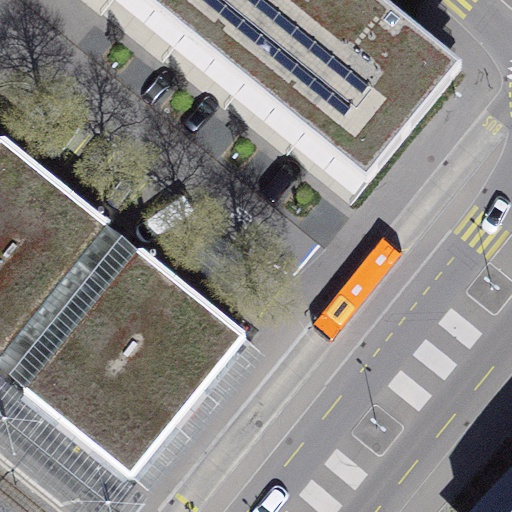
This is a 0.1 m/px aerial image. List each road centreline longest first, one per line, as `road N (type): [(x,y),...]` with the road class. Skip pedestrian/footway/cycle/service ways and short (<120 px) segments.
road 1 (residential): [(441,355),(0,37)]
road 2 (secondary): [(441,355),(311,511)]
